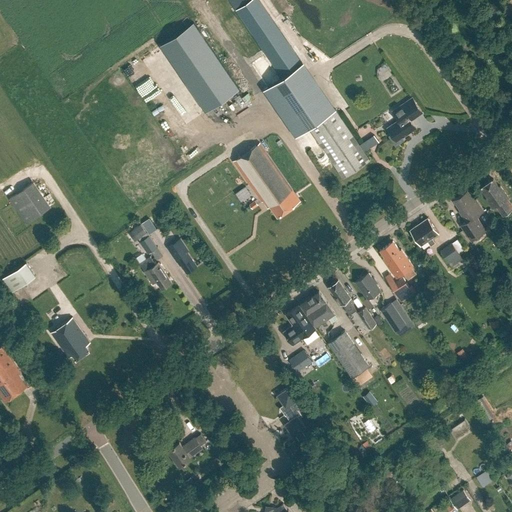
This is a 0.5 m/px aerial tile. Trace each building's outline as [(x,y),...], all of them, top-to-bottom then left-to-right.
[(370,160),(303,62),(302,63),(258,0),(251,0),(237,10),(282,76),(262,90),(294,137),(309,127),(344,178),(370,160)] [(0,79),(11,73),(4,63),(0,65),(0,79)] [(396,146),(404,140),(402,137),(416,128),(411,120),(423,112),(413,97),(393,111),(399,120),(387,128),(392,134),(389,136),(396,146)] [(269,205),(277,216),(300,200),(259,142),(233,161),(261,201),(263,200),(267,206),(269,205)] [(33,148),(21,156),(26,164),(38,156),(33,148)] [(487,198),(485,199),(492,209),(496,206),(503,216),(511,209),(511,206),(506,199),(508,197),(500,186),(499,187),(493,179),(480,188),(487,198)] [(9,198),(26,223),(49,207),(32,182),(9,198)] [(467,190),(454,199),(460,209),(459,210),(466,221),(461,225),(471,240),(486,230),(476,215),(484,210),(474,196),(473,198),(467,190)] [(255,200),(250,204),(253,209),(258,205),(255,200)] [(427,241),(431,246),(435,243),(432,238),(438,233),(428,218),(410,230),(421,245),(427,241)] [(132,230),(138,239),(147,232),(141,224),(132,230)] [(141,241),(148,253),(158,247),(150,235),(141,241)] [(178,259),(186,271),(196,265),(186,251),(188,249),(181,238),(168,247),(176,260),(178,259)] [(385,257),(384,258),(396,277),(413,265),(401,249),(400,250),(393,241),(380,250),(385,257)] [(448,261),(452,266),(463,258),(452,242),(440,250),(448,261)] [(156,281),(162,289),(172,282),(158,262),(156,264),(150,256),(140,263),(145,271),(144,271),(153,284),(156,281)] [(26,262),(3,278),(12,291),(35,275),(26,262)] [(356,281),(368,299),(381,290),(369,272),(356,281)] [(403,278),(390,286),(401,302),(411,296),(409,293),(414,290),(411,284),(408,286),(403,278)] [(340,304),(341,304),(342,303),(350,315),(357,310),(349,299),(351,297),(346,290),(345,290),(338,280),(329,286),(336,296),(335,297),(336,297),(334,298),(339,304),(340,304)] [(300,304),(316,326),(335,313),(319,291),(300,304)] [(380,310),(395,332),(396,331),(400,336),(415,326),(396,299),(380,310)] [(284,331),(293,344),(316,328),(299,305),(286,314),(293,324),(284,331)] [(383,322),(378,315),(373,318),(365,307),(357,312),(369,329),(377,324),(378,326),(383,322)] [(73,315),(51,329),(69,355),(73,352),(76,357),(90,348),(86,343),(90,340),(73,315)] [(328,342),(352,377),(369,364),(345,330),(328,342)] [(2,346),(0,347),(0,392),(5,400),(29,384),(2,346)] [(312,361),(305,351),(300,354),(300,353),(289,361),(297,371),(312,361)] [(385,383),(378,388),(383,395),(390,391),(385,383)] [(290,386),(276,395),(283,405),(280,407),(289,420),(284,424),(293,437),(306,428),(299,418),(303,415),(298,409),(303,406),(299,399),(290,386)] [(449,429),(456,439),(472,428),(465,418),(449,429)] [(511,449),(511,439),(507,432),(500,437),(511,451),(511,449)] [(169,449),(180,466),(191,458),(190,456),(202,448),(201,445),(195,438),(183,446),(179,442),(169,449)] [(82,461),(85,465),(93,460),(90,455),(82,461)] [(196,486),(190,477),(186,480),(192,489),(196,486)] [(463,490),(450,499),(457,509),(471,500),(463,490)] [(289,511),(288,510),(283,503),(277,507),(273,506),(272,511),(270,511),(289,511)]
